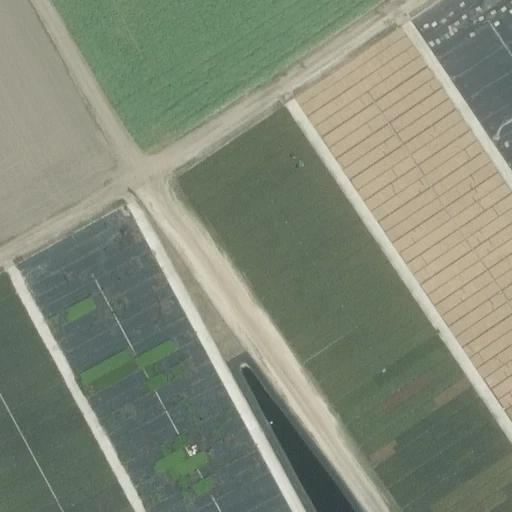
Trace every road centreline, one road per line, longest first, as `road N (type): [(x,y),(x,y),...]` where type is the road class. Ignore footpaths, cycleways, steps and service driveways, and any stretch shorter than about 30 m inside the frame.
road 1 (track): [(145,171),(283,323),(409,511)]
road 2 (track): [(145,171),(350,53),(424,0)]
road 3 (track): [(43,0),(145,171)]
road 4 (track): [(0,259),(145,171)]
